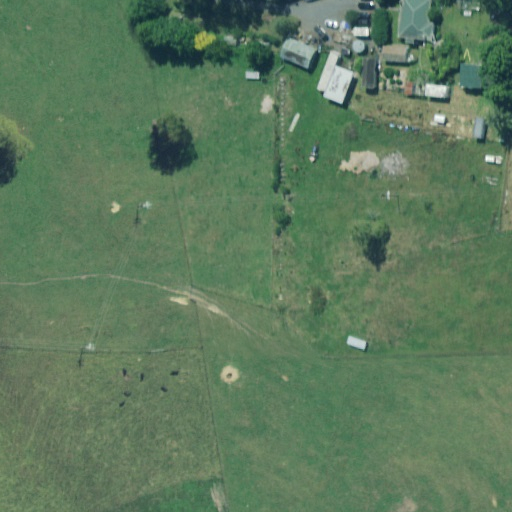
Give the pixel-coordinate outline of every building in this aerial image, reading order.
[(408,0),(404,38),(411,39),(411,45),(419,45),(420,40),(437,42),(439,23),(435,23),(437,0),(408,0)] [(356,25),(355,35),(373,38),(374,28),(356,25)] [(321,50),(294,39),(286,58),(313,69),(321,50)] [(412,47),(388,44),(385,61),(409,64),(412,47)] [(343,56),(335,53),(321,90),(330,93),(328,97),(347,104),(358,74),(339,67),(343,56)] [(479,58),(467,57),(465,87),(489,89),(491,66),(478,65),(479,58)] [(381,61),(369,60),(367,89),(378,90),(381,61)] [(451,86),(432,84),(430,96),(450,99),(451,86)]
